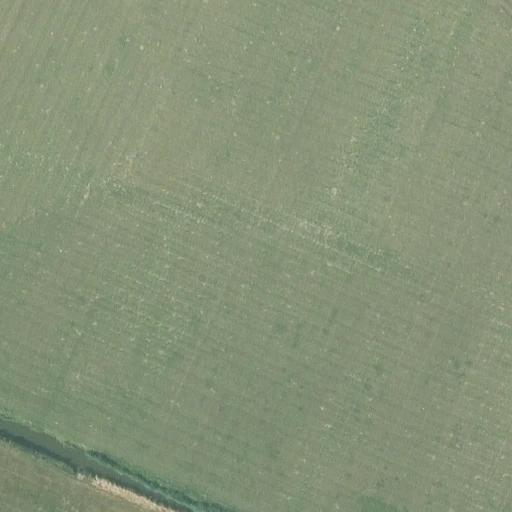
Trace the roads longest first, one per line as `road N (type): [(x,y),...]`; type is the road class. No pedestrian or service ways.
road 1 (residential): [(329,511),(511,101)]
road 2 (residential): [(291,511),(54,407),(101,300)]
road 3 (residential): [(101,300),(234,0)]
road 4 (residential): [(281,0),(511,101)]
